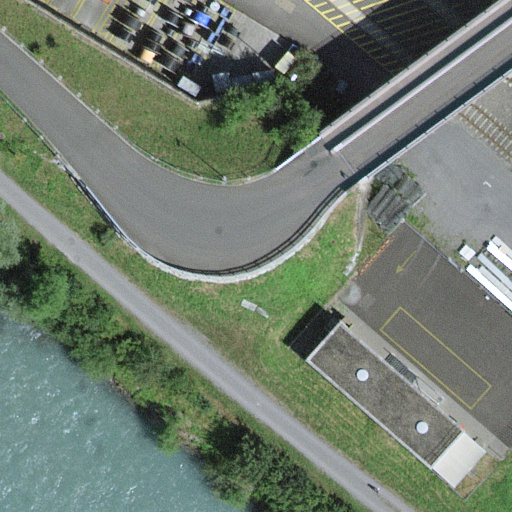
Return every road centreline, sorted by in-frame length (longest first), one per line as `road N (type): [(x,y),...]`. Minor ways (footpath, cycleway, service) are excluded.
road 1 (residential): [(0,59),(141,192),(215,224),(285,209),(511,44)]
road 2 (track): [(386,511),(0,189)]
